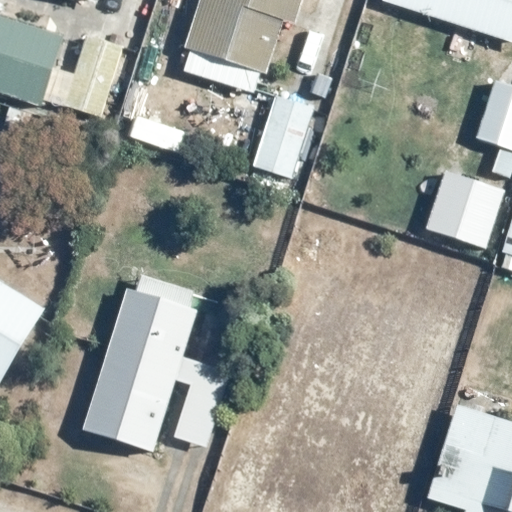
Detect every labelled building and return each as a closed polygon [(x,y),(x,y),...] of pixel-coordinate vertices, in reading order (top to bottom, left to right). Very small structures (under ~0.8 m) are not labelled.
[(307,0),(204,0),(190,49),(271,74),(288,20),(301,24),(307,0)] [(511,0),(386,0),(387,1),(511,40),(511,0)] [(0,13),(0,91),(47,107),(70,36),(0,13)] [(68,105),(104,117),(126,49),(90,38),(68,105)] [(511,81),(495,76),(473,143),(511,155),(511,81)] [(295,179),(318,109),(280,96),(257,167),(295,179)] [(0,279),(0,381),(4,384),(50,310),(0,279)] [(133,289),(88,430),(157,452),(201,311),(133,289)] [(465,310),(418,297),(403,351),(450,364),(465,310)] [(310,359),(260,486),(327,511),(339,511),(363,452),(383,460),(408,398),(310,359)] [(469,511),(511,511),(511,420),(461,405),(432,497),(470,509),(469,511)]
